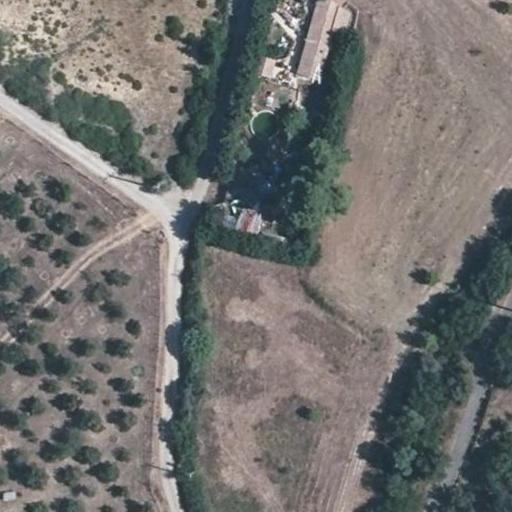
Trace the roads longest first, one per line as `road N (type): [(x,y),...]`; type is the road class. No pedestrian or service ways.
road 1 (unclassified): [(178,511),(172,498),(180,236)]
road 2 (unclassified): [(180,236),(234,0)]
road 3 (unclassified): [(180,236),(147,195),(0,93)]
road 4 (unclassified): [(511,304),(438,511)]
